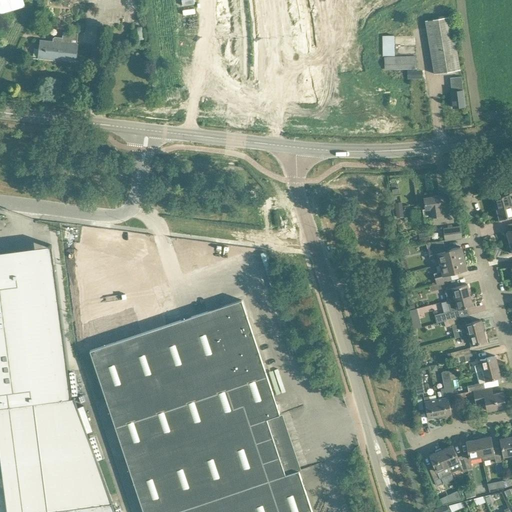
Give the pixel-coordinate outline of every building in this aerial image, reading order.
[(23,0),(0,0),(0,13),(25,6),(23,0)] [(460,70),(451,17),(426,21),(434,74),(460,70)] [(395,36),(383,36),(383,56),(395,55),(395,36)] [(77,45),(62,43),(63,39),(61,38),(55,37),(53,38),(52,42),(40,40),(38,57),(54,59),(54,57),(76,60),(77,45)] [(384,58),(385,70),(416,69),(416,64),(420,64),(420,56),(384,58)] [(464,106),(462,80),(461,77),(450,78),(450,82),(453,107),(464,106)] [(496,208),(511,204),(511,198),(510,199),(509,194),(507,195),(506,194),(506,195),(494,198),(496,208)] [(433,219),(432,216),(441,215),(440,207),(441,207),(439,195),(424,198),(425,209),(422,209),(424,220),(433,219)] [(511,205),(511,204),(496,208),(499,219),(511,216),(511,217),(511,216),(511,205)] [(443,229),(445,240),(462,238),(460,226),(443,229)] [(439,258),(440,264),(464,259),(460,246),(444,251),(442,245),(427,249),(430,260),(439,258)] [(466,270),(464,259),(440,264),(442,272),(434,274),(436,284),(448,281),(451,280),(450,274),(466,270)] [(115,511),(112,502),(87,433),(93,431),(83,405),(78,407),(74,397),(71,397),(54,266),(0,273),(0,511),(115,511)] [(449,287),(448,281),(436,284),(438,289),(449,287)] [(454,287),(445,290),(448,300),(470,295),(467,284),(455,287),(454,287)] [(470,295),(448,300),(450,311),(442,313),(444,321),(455,318),(457,317),(455,310),(458,309),(458,310),(458,309),(473,305),(470,295)] [(143,511),(312,511),(298,470),(285,474),(266,418),(280,414),(242,300),(90,350),(143,511)] [(121,317),(83,330),(88,345),(126,333),(121,317)] [(455,318),(444,321),(445,327),(457,324),(455,318)] [(468,323),(459,325),(462,336),(484,331),(481,320),(468,323)] [(484,331),(462,336),(461,336),(463,343),(469,341),(470,345),(473,345),(474,345),(486,341),(484,331)] [(494,343),(504,339),(502,335),(492,338),(494,343)] [(449,359),(456,358),(471,354),(469,348),(447,354),(449,359)] [(476,352),(471,354),(456,358),(457,362),(460,361),(461,363),(478,358),(476,352)] [(475,366),(476,372),(498,366),(495,356),(480,359),(481,364),(475,366)] [(501,377),(498,366),(476,372),(479,383),(467,386),(469,392),(474,391),(485,388),(483,382),(486,382),(485,381),(501,377)] [(454,396),(454,395),(451,379),(449,371),(441,373),(444,388),(441,389),(442,398),(436,399),(439,416),(451,413),(448,397),(454,396)] [(69,374),(72,394),(78,393),(75,373),(69,374)] [(413,377),(417,394),(425,393),(421,375),(413,377)] [(505,407),(504,398),(502,398),(502,395),(503,394),(502,392),(493,394),(491,387),(485,388),(474,391),(469,392),(454,395),(454,396),(455,399),(475,395),(476,403),(486,401),(487,410),(505,407)] [(439,416),(436,399),(430,400),(429,396),(424,397),(428,418),(439,416)] [(490,436),(478,439),(482,456),(488,455),(489,459),(495,458),(495,463),(501,462),(499,448),(493,449),(492,445),(493,445),(493,444),(492,444),(490,436)] [(511,454),(511,436),(501,438),(500,438),(503,456),(511,454)] [(482,456),(478,439),(478,437),(472,438),(472,440),(466,441),(469,454),(463,455),(467,468),(472,467),(470,459),(482,456)] [(452,445),(441,450),(451,472),(462,468),(463,470),(467,468),(463,455),(457,457),(456,453),(456,452),(455,453),(452,445)] [(451,472),(441,450),(440,448),(435,450),(436,452),(430,455),(433,462),(432,463),(433,463),(435,467),(429,469),(435,482),(440,479),(440,478),(451,473),(451,472)] [(478,496),(473,500),(478,505),(482,501),(478,496)]
